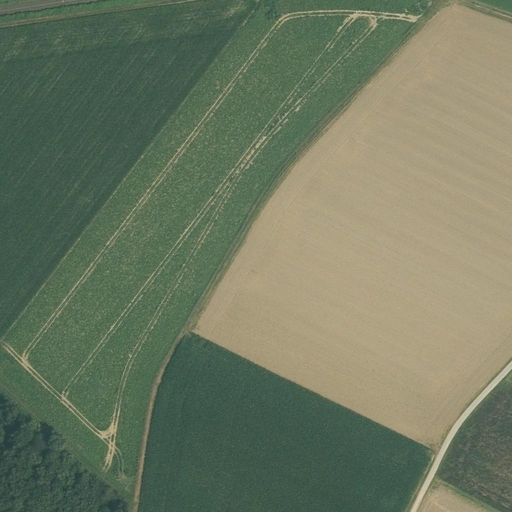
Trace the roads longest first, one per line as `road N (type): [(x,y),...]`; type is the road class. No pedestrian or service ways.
road 1 (track): [(136,511),(158,393),(278,173),(437,0)]
road 2 (track): [(136,511),(0,382)]
road 3 (track): [(0,26),(179,0)]
road 4 (track): [(413,511),(458,422),(511,365)]
